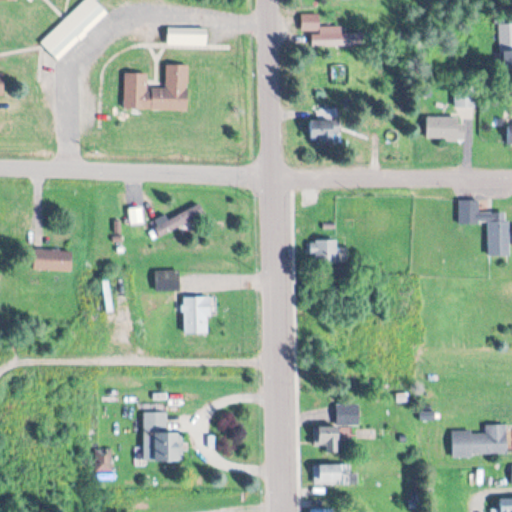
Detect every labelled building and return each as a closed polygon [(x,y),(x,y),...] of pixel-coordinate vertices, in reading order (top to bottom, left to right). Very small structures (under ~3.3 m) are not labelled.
[(46,49),(60,63),(110,15),(96,0),(46,49)] [(302,31),(319,31),(319,15),(302,15),(302,31)] [(207,28),(168,28),(168,44),(207,44),(207,28)] [(313,46),(350,46),(350,34),(313,34),(313,46)] [(189,65),(166,65),(166,89),(147,89),(148,74),(125,74),(125,111),(188,111),(189,65)] [(427,118),(427,141),(465,141),(465,118),(427,118)] [(340,142),(340,121),(311,121),(311,142),(340,142)] [(460,224),(489,224),(489,256),(510,255),(510,212),(480,212),(479,200),(459,200),(460,224)] [(204,216),(199,204),(155,224),(160,236),(204,216)] [(336,264),(336,240),(312,240),(312,264),(336,264)] [(73,270),(73,249),(35,249),(35,270),(73,270)] [(179,270),(155,270),(155,291),(179,291),(179,270)] [(184,332),(210,332),(210,296),(184,296),(184,332)] [(360,424),(360,402),(336,402),(336,424),(360,424)] [(144,410),(144,459),(181,459),(181,430),(168,430),(168,411),(144,410)] [(507,454),(507,423),(485,424),(486,430),(452,430),(452,455),(507,454)] [(340,451),(340,429),(317,429),(317,451),(340,451)] [(314,484),(358,484),(358,472),(352,472),(352,463),(314,463),(314,484)] [(499,511),(511,511),(511,496),(500,497),(499,511)]
